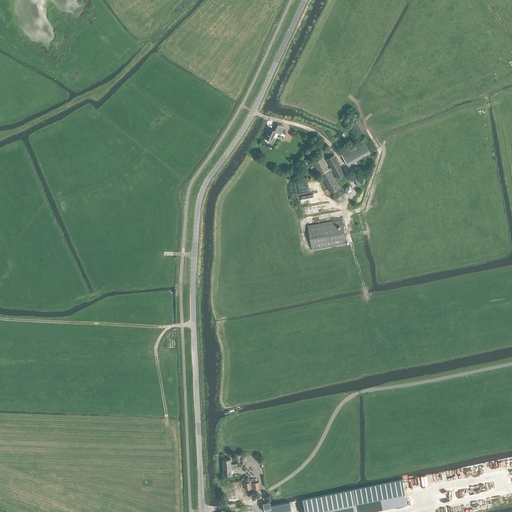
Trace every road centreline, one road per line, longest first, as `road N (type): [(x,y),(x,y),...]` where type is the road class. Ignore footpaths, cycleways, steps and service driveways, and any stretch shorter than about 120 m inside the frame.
road 1 (tertiary): [(202,511),(192,326),(197,204),(253,111),(304,0)]
road 2 (unclassified): [(202,511),(254,500),(302,467),(347,398),(511,364)]
road 3 (track): [(0,318),(192,326)]
